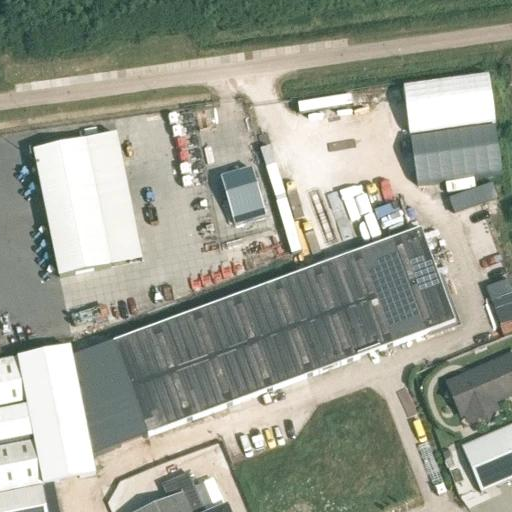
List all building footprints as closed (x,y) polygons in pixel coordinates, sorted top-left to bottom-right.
[(412,132),(509,123),(504,75),(379,87),(381,103),(416,100),(418,117),(411,118),(412,132)] [(111,270),(86,144),(34,154),(60,280),(111,270)] [(252,171),(221,180),(235,229),(266,219),(252,171)] [(455,326),(421,232),(114,346),(148,439),(225,410),(455,326)] [(242,260),(189,273),(192,282),(244,269),(242,260)] [(0,496),(43,488),(96,478),(70,350),(0,364),(0,496)] [(449,390),(445,400),(456,404),(462,418),(470,414),(474,423),(478,421),(489,425),(493,415),(497,413),(493,405),(511,396),(511,364),(510,360),(448,387),(449,390)] [(511,428),(462,450),(481,495),(511,482),(511,428)] [(181,480),(163,487),(169,502),(187,494),(195,511),(227,511),(214,481),(195,490),(189,476),(181,480)] [(0,511),(47,511),(43,488),(0,496),(0,511)] [(169,502),(146,511),(195,511),(187,494),(169,502)]
